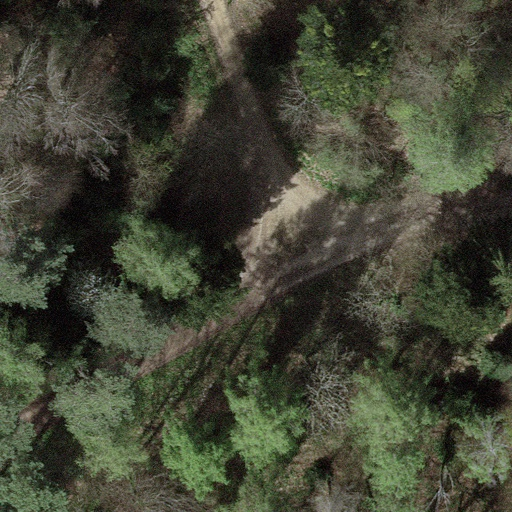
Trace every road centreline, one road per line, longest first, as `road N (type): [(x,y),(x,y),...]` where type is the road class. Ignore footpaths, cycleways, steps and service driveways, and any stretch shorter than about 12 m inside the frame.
road 1 (track): [(511,151),(446,197),(307,239),(0,429)]
road 2 (track): [(307,239),(220,0)]
